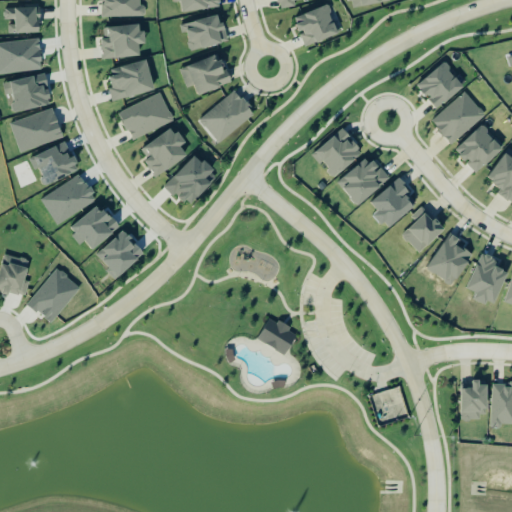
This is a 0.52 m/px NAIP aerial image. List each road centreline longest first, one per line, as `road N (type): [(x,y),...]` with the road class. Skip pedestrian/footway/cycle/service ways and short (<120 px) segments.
road 1 (residential): [(245,177),(332,253),(390,330),(428,430),(434,511)]
road 2 (residential): [(506,0),(428,28),(368,62),(308,108),(245,177)]
road 3 (residential): [(245,177),(129,302),(0,371)]
road 4 (residential): [(184,249),(127,191),(96,143),(74,83),(65,0)]
road 5 (residential): [(386,121),(470,213),(511,236)]
